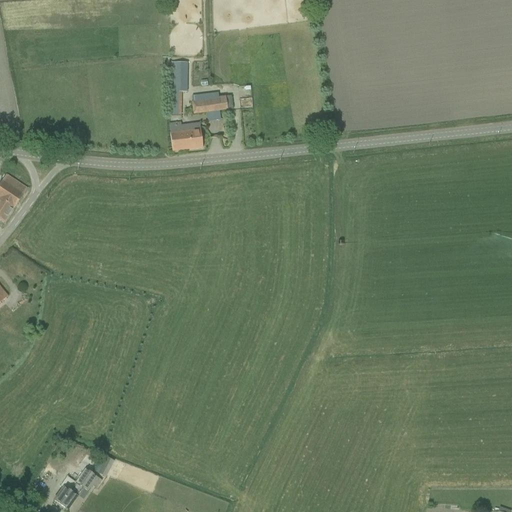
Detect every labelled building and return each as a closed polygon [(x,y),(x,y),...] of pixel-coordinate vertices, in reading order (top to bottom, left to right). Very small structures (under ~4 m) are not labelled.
[(170,71),(169,93),(169,116),(172,116),(178,116),(178,93),(187,93),(187,64),(173,63),(173,71),(170,71)] [(192,103),(192,105),(193,115),(227,110),(226,99),(192,103)] [(180,123),(169,125),(170,134),(170,135),(172,152),(174,152),(202,149),(199,124),(181,126),(180,126),(180,123)] [(26,189),(6,176),(0,185),(0,221),(4,224),(26,189)] [(91,471),(97,475),(106,460),(99,456),(91,471)] [(63,488),(59,493),(54,501),(63,508),(67,511),(82,489),(87,492),(97,479),(85,470),(75,484),(69,493),(63,488)]
